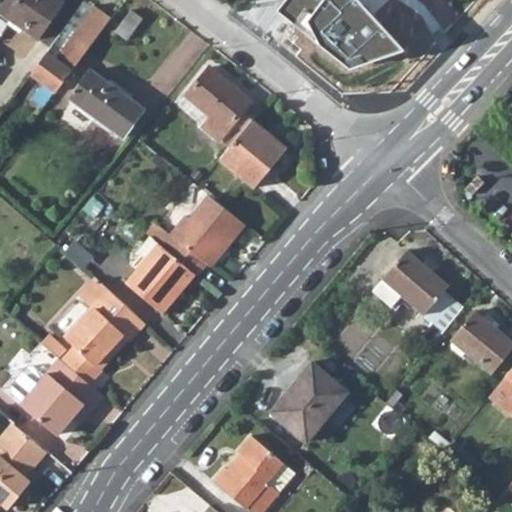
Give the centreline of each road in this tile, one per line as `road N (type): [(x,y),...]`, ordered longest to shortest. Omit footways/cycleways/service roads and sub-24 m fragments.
road 1 (secondary): [(383,163),(304,243),(112,471),(92,511)]
road 2 (residential): [(383,163),(179,0)]
road 3 (secondary): [(511,31),(383,163)]
road 4 (residential): [(511,285),(383,163)]
